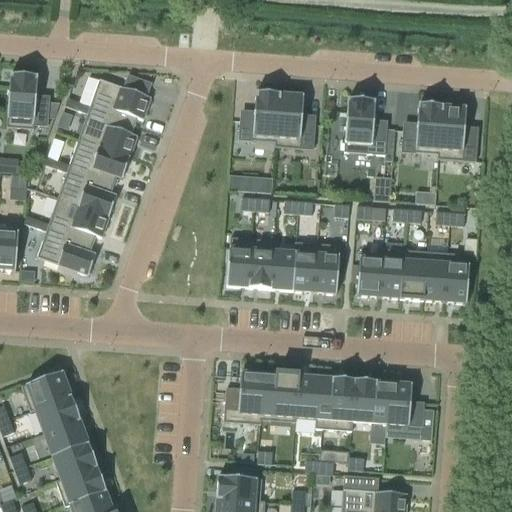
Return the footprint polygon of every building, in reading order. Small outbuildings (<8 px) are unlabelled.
[(10,77),(6,131),(33,133),(33,129),(47,130),(49,105),(35,104),(37,79),(10,77)] [(99,83),(89,110),(88,113),(134,129),(136,121),(142,123),(150,101),(146,99),(151,86),(127,78),(123,91),(99,83)] [(252,144),(274,146),(275,146),(279,97),(255,95),(253,120),(240,119),(238,144),(252,145),(252,144)] [(275,146),(274,146),(274,150),(312,153),(314,125),(301,124),(303,99),(279,97),(275,146)] [(64,109),(75,113),(78,106),(67,102),(64,109)] [(373,129),(374,104),(347,102),(343,156),(384,159),(386,130),(373,129)] [(88,113),(89,110),(78,106),(75,113),(87,117),(88,113)] [(414,156),(437,158),(438,158),(441,109),(418,107),(416,132),(402,131),(400,156),(414,157),(414,156)] [(438,158),(437,158),(436,162),(475,165),(477,137),(463,136),(465,111),(441,109),(438,158)] [(87,117),(78,143),(129,161),(137,139),(131,137),(134,129),(88,113),(87,117)] [(49,157),(58,161),(65,143),(56,140),(49,157)] [(68,172),(113,188),(116,180),(122,182),(129,161),(78,143),(69,169),(68,172)] [(0,174),(19,175),(20,159),(0,157),(0,174)] [(55,172),(57,165),(46,161),(44,168),(55,172)] [(55,172),(66,176),(68,172),(69,169),(57,165),(55,172)] [(66,176),(57,202),(108,220),(116,198),(110,196),(113,188),(68,172),(66,176)] [(11,190),(25,192),(26,179),(12,178),(11,190)] [(229,179),(228,194),(239,194),(240,180),(229,179)] [(375,181),(373,204),(388,205),(390,182),(375,181)] [(240,213),(254,214),(255,202),(241,201),(240,213)] [(108,220),(57,202),(48,227),(47,231),(92,247),(95,239),(101,241),(108,220)] [(255,202),(254,214),(268,215),(269,203),(255,202)] [(283,216),(297,217),(298,205),(284,204),(283,216)] [(298,205),(297,217),(311,219),(312,206),(298,205)] [(348,221),(349,209),(334,207),(333,220),(348,221)] [(370,223),(371,210),(356,209),(355,222),(370,223)] [(406,225),(407,213),(392,212),(392,224),(406,225)] [(421,214),(407,213),(406,225),(420,226),(421,214)] [(434,228),(449,229),(450,216),(435,215),(434,228)] [(450,216),(449,229),(463,230),(464,217),(450,216)] [(23,227),(34,231),(37,223),(25,219),(23,227)] [(47,231),(48,227),(37,223),(34,231),(46,235),(47,231)] [(47,231),(46,235),(36,262),(87,280),(95,257),(90,255),(92,247),(47,231)] [(18,235),(0,233),(0,273),(15,274),(18,235)] [(248,291),(252,243),(229,241),(226,290),(248,291)] [(274,245),(252,243),(248,291),(270,293),(273,254),(274,254),(274,245)] [(294,246),(293,256),(294,256),(291,295),(313,296),(317,248),(294,246)] [(339,249),(317,248),(313,296),(335,298),(339,249)] [(381,252),(381,257),(382,257),(378,301),(400,303),(403,254),(381,252)] [(293,256),(274,254),(273,254),(270,293),(291,295),(294,256),(293,256)] [(400,303),(421,304),(425,256),(403,254),(400,303)] [(382,257),(381,257),(359,256),(356,299),(378,301),(382,257)] [(421,304),(443,306),(447,257),(425,256),(421,304)] [(447,257),(443,306),(465,307),(467,286),(470,286),(471,273),(468,272),(469,259),(447,257)] [(21,274),(20,284),(33,285),(33,279),(30,275),(21,274)] [(30,416),(34,414),(34,413),(71,400),(62,375),(21,390),(30,416)] [(274,399),(276,378),(240,375),(239,393),(225,392),(223,426),(260,428),(260,424),(259,424),(261,398),(274,399)] [(295,426),(295,421),(294,421),(297,379),(276,378),(274,399),(261,398),(259,424),(260,424),(295,426)] [(294,421),(295,421),(315,423),(316,423),(317,402),(331,403),(332,382),(297,379),(294,421)] [(351,435),(352,425),(351,425),(354,383),(332,382),(331,403),(317,402),(316,423),(315,423),(314,432),(351,435)] [(351,425),(352,425),(385,428),(387,407),(374,406),(375,385),(354,383),(351,425)] [(387,407),(385,428),(420,430),(421,431),(422,419),(423,406),(410,405),(411,388),(375,385),(374,406),(387,407)] [(43,437),(79,423),(71,400),(34,413),(34,414),(43,437)] [(0,410),(0,425),(8,422),(3,409),(0,410)] [(420,430),(419,443),(431,444),(433,420),(422,419),(421,431),(420,430)] [(8,422),(0,425),(0,436),(1,440),(13,436),(8,422)] [(88,447),(79,423),(43,437),(51,460),(88,447)] [(88,447),(51,460),(60,483),(60,484),(97,471),(88,447)] [(272,455),(257,454),(256,467),(271,468),(272,455)] [(9,461),(14,474),(26,470),(21,456),(9,461)] [(242,456),(241,466),(252,467),(253,457),(242,456)] [(362,475),(363,462),(348,461),(347,474),(362,475)] [(304,476),(318,477),(319,465),(305,464),(304,476)] [(319,465),(318,477),(332,479),(333,466),(319,465)] [(26,470),(14,474),(19,488),(31,483),(26,470)] [(64,510),(69,509),(68,508),(105,494),(97,471),(60,484),(60,483),(55,485),(64,510)] [(232,481),(217,480),(215,502),(259,506),(259,505),(261,483),(256,483),(257,473),(232,471),(232,481)] [(343,479),(341,511),(405,511),(406,498),(377,495),(378,482),(343,479)] [(68,508),(69,509),(69,511),(111,511),(105,494),(68,508)] [(292,494),(290,508),(303,509),(304,495),(292,494)] [(263,511),(264,505),(259,505),(259,506),(215,502),(214,511),(263,511)]
